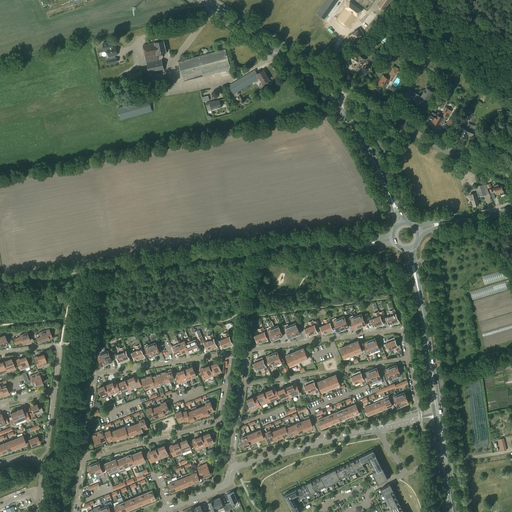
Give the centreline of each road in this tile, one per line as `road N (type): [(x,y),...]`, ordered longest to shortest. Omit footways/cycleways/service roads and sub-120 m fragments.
road 1 (unclassified): [(334,245),(266,245),(0,282)]
road 2 (secondary): [(380,175),(338,107),(296,63),(200,0)]
road 3 (residential): [(81,460),(217,422),(224,385)]
road 4 (unclassified): [(511,168),(449,152),(357,94)]
road 5 (residential): [(407,359),(243,385)]
road 6 (secondary): [(439,408),(412,247)]
road 7 (secondary): [(404,249),(433,409)]
road 8 (unclassified): [(234,468),(377,427)]
road 9 (residential): [(87,419),(94,374),(174,361)]
